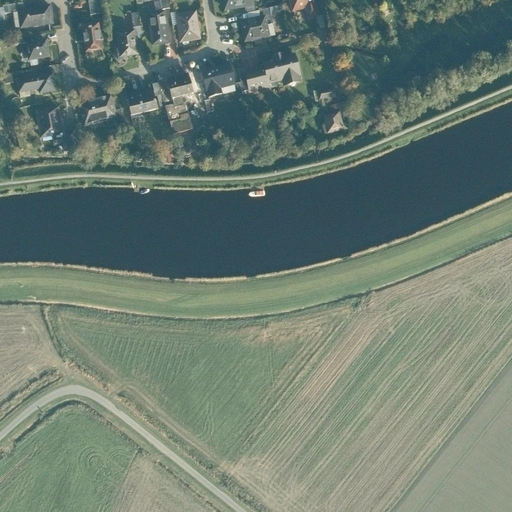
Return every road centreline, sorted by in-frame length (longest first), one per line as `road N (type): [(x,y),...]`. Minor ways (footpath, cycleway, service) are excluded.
road 1 (unclassified): [(0,438),(34,406),(81,393),(237,511)]
road 2 (residential): [(206,0),(215,51),(76,85),(62,0)]
